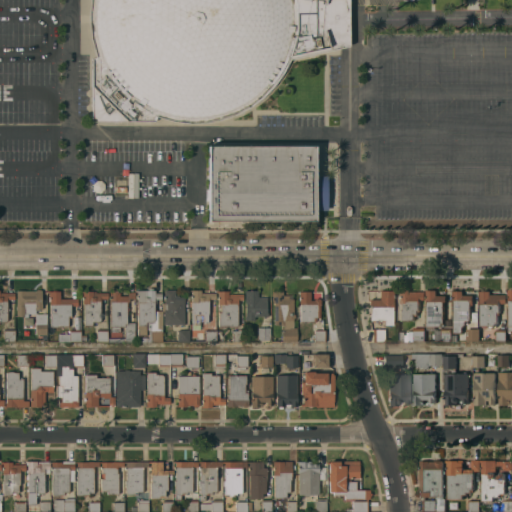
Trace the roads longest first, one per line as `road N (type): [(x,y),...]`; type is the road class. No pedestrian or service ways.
road 1 (tertiary): [(511,256),(0,255)]
road 2 (residential): [(511,434),(0,434)]
road 3 (residential): [(343,256),(353,351),(396,511)]
